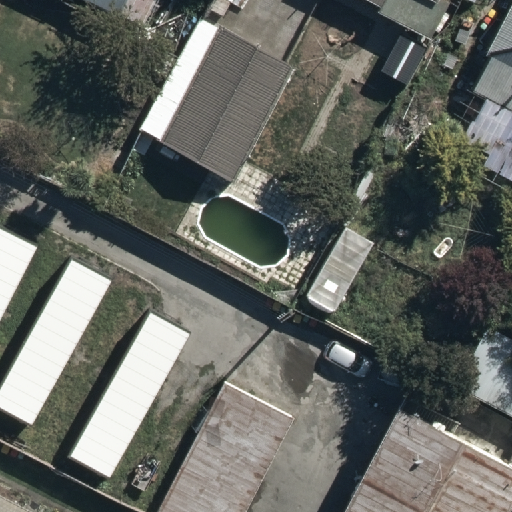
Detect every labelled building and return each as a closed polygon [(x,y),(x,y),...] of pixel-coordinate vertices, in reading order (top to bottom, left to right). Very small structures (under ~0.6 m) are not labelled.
[(98,0),(147,27),(162,0),(98,0)] [(372,0),(411,21),(434,7),(437,0),(372,0)] [(511,0),(472,76),(511,97),(511,0)] [(203,14),(137,137),(234,188),(299,65),(203,14)] [(399,105),(360,167),(416,201),(453,141),(399,105)] [(456,381),(511,413),(511,334),(490,322),(456,381)] [(242,511),(294,414),(229,378),(195,439),(157,418),(123,478),(162,500),(155,511),(137,511),(130,508),(127,511),(242,511)] [(511,441),(404,385),(338,511),(502,511),(511,493),(511,441)] [(51,511),(0,485),(0,511),(51,511)]
